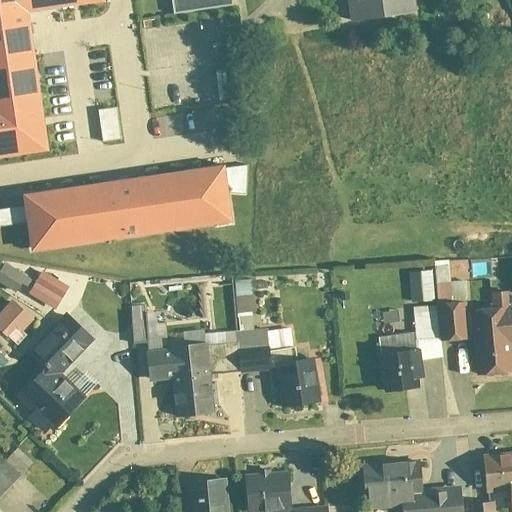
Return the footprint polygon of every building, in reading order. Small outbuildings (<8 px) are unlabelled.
[(0,0),(0,163),(51,157),(31,11),(104,2),(103,0),(0,0)] [(237,0),(177,0),(179,14),(239,6),(237,0)] [(424,0),(357,0),(362,29),(427,19),(424,0)] [(107,143),(125,139),(120,108),(101,111),(107,143)] [(223,167),(23,197),(32,252),(231,222),(223,167)] [(59,281),(34,266),(22,286),(47,301),(59,281)] [(1,294),(0,295),(0,332),(3,336),(23,314),(1,294)] [(447,294),(423,296),(426,333),(450,331),(447,294)] [(511,303),(470,308),(478,382),(509,378),(505,342),(511,341),(511,303)] [(86,337),(59,309),(21,347),(34,360),(7,387),(43,422),(77,388),(56,367),(86,337)] [(199,338),(136,345),(139,376),(159,374),(163,413),(206,408),(199,338)] [(260,338),(229,342),(233,367),(268,362),(273,399),(295,396),(288,342),(262,346),(260,338)] [(408,340),(367,346),(373,386),(414,381),(408,340)] [(511,452),(481,456),(485,495),(505,494),(507,511),(511,511),(511,452)] [(453,511),(451,478),(417,480),(415,454),(355,458),(358,501),(392,499),(393,511),(453,511)] [(317,511),(316,496),(284,499),(280,461),(236,465),(240,507),(276,503),(276,511),(317,511)] [(223,511),(220,470),(178,473),(181,511),(223,511)] [(477,511),(499,511),(499,502),(478,503),(477,511)]
